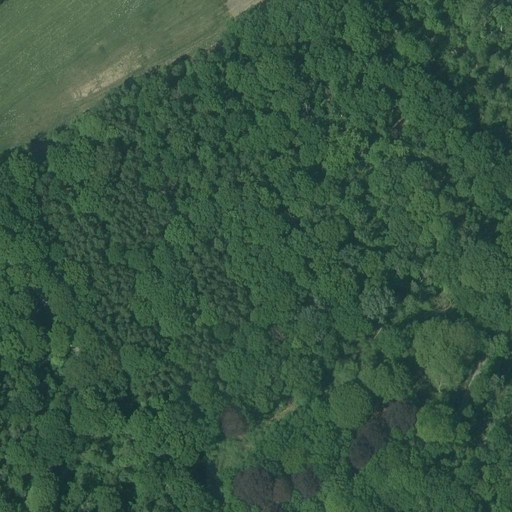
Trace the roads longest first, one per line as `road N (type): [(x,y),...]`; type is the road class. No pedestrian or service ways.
road 1 (unclassified): [(185,511),(0,226)]
road 2 (unclassified): [(414,511),(511,296)]
